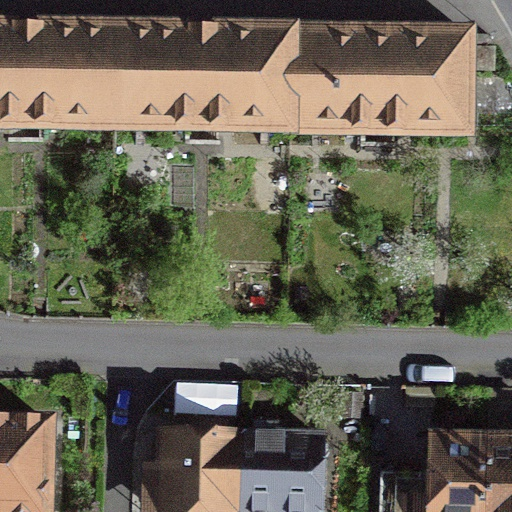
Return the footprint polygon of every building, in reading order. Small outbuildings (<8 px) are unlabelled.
[(0,126),(468,132),(469,33),(381,32),(205,30),(29,28),(0,27),(0,126)] [(339,419),(363,420),(364,395),(340,394),(339,419)] [(0,511),(54,511),(57,421),(0,419),(0,511)] [(280,423),(267,423),(253,422),(253,434),(230,433),(230,422),(219,421),(199,421),(198,432),(155,431),(154,465),(142,465),(141,511),(322,511),(325,433),(280,432),(280,423)] [(511,511),(511,436),(428,435),(427,477),(380,476),(379,511),(511,511)]
